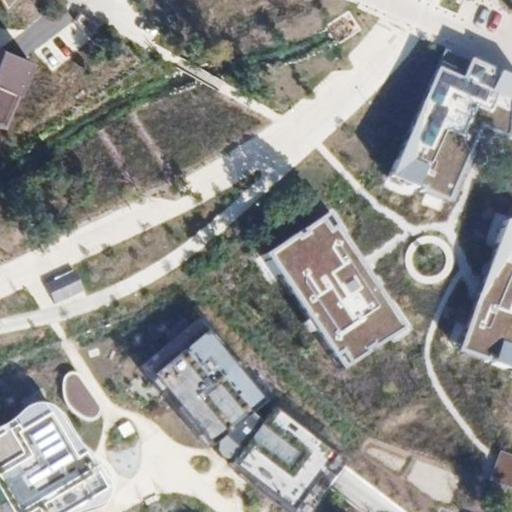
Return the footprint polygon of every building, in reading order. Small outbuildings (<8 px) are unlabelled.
[(17,0),(0,0),(6,13),(17,0)] [(95,21),(78,13),(71,18),(88,36),(95,21)] [(511,105),(511,44),(451,18),(387,176),(449,203),(476,142),(466,137),(471,125),(491,134),(511,108),(511,105)] [(82,47),(27,83),(47,113),(102,78),(82,47)] [(0,126),(1,127),(27,61),(0,48),(0,126)] [(319,217),(261,255),(289,295),(293,292),(317,328),(313,331),(340,372),(403,330),(370,280),(363,285),(355,274),(352,268),(360,263),(333,224),(327,228),(319,217)] [(511,224),(504,222),(478,294),(457,351),(511,370),(511,224)] [(204,332),(151,375),(210,447),(222,437),(239,452),(229,465),(291,511),(333,457),(271,410),(258,426),(248,415),(263,403),(204,332)] [(119,414),(129,407),(113,384),(103,391),(119,414)] [(12,426),(0,433),(0,511),(64,511),(100,490),(80,456),(73,461),(45,415),(16,433),(12,426)] [(496,462),(492,476),(511,482),(511,453),(500,450),(496,462)]
